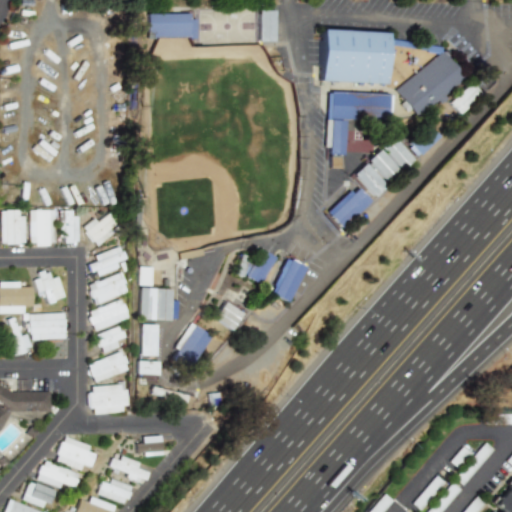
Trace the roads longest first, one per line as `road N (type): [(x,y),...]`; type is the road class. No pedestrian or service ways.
road 1 (motorway): [(299,511),(511,271)]
road 2 (motorway): [(316,511),(511,326)]
road 3 (residential): [(0,496),(78,403),(80,260)]
road 4 (motorway): [(511,190),(374,343)]
road 5 (motorway): [(374,343),(264,464)]
road 6 (residential): [(204,427),(62,422)]
